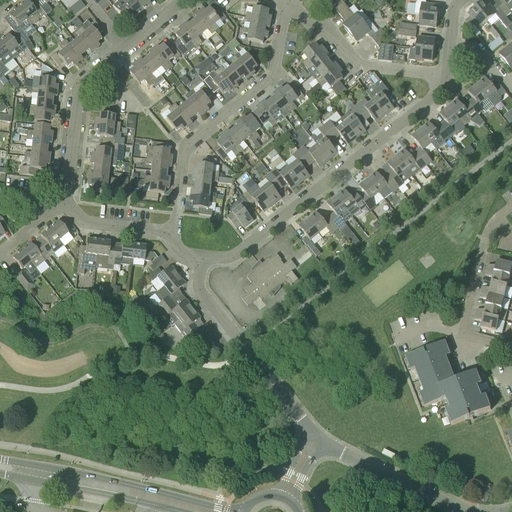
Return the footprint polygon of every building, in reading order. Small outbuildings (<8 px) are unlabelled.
[(132,20),(141,13),(130,0),(121,0),(113,7),(124,20),(129,16),(132,20)] [(131,0),(130,0),(141,13),(150,5),(148,2),(150,0),(132,0),(132,1),(131,0)] [(415,15),(420,16),(437,18),(439,7),(426,6),(424,0),(420,0),(416,4),(415,15)] [(511,10),(511,0),(499,0),(503,4),(498,8),(506,18),(511,13),(510,12),(511,10)] [(38,20),(40,19),(45,15),(42,12),(35,2),(30,6),(26,1),(17,9),(31,26),(33,25),(35,25),(38,22),(38,20)] [(66,12),(71,18),(84,8),(79,1),(66,12)] [(477,8),(488,22),(496,15),(485,1),(477,8)] [(343,3),(339,6),(335,10),(342,19),(350,12),(344,3),(343,3)] [(245,18),(270,23),(271,17),(268,17),(269,11),(254,8),(253,15),(246,14),(245,18)] [(488,22),(477,8),(468,15),(479,28),(488,22)] [(511,25),(506,18),(498,8),(502,13),(497,17),(506,29),(511,25)] [(17,9),(8,16),(11,20),(7,24),(26,49),(31,45),(29,42),(25,37),(34,30),(31,26),(17,9)] [(222,23),(227,19),(219,9),(214,13),(211,9),(206,12),(204,9),(199,13),(215,33),(219,30),(215,25),(220,21),(222,23)] [(225,45),(215,33),(199,13),(195,17),(197,19),(193,22),(203,34),(208,30),(212,36),(215,33),(225,45)] [(350,34),(364,23),(357,15),(343,26),(350,34)] [(437,18),(420,16),(419,26),(436,28),(437,18)] [(251,24),(250,30),(265,33),(266,28),(269,29),(270,23),(245,18),(245,23),(251,24)] [(53,24),(57,29),(62,25),(58,19),(53,24)] [(78,31),(94,50),(99,46),(97,44),(101,40),(97,36),(102,32),(94,22),(90,26),(87,22),(82,25),(83,26),(78,31)] [(198,38),(203,34),(193,22),(189,26),(187,23),(183,26),(199,46),(202,43),(198,38)] [(370,31),(364,23),(350,34),(356,43),(367,35),(370,39),(371,38),(379,48),(385,34),(384,33),(381,30),(375,35),(371,30),(370,31)] [(399,30),(416,32),(417,26),(400,24),(399,30)] [(199,46),(183,26),(178,30),(180,33),(176,36),(179,40),(173,45),(184,58),(190,53),(195,49),(199,46)] [(471,29),(477,37),(481,34),(475,26),(471,29)] [(265,33),(250,30),(244,29),(243,34),(249,35),(248,41),(263,44),(264,39),(267,40),(268,33),(265,33)] [(416,32),(399,30),(398,37),(415,39),(416,32)] [(90,54),(94,50),(78,31),(75,33),(79,39),(74,42),(84,54),(87,51),(90,54)] [(0,41),(0,44),(13,60),(26,49),(15,34),(10,38),(8,35),(0,41)] [(511,37),(505,42),(509,47),(499,55),(506,64),(511,58),(511,37)] [(416,49),(433,51),(435,40),(417,38),(416,49)] [(240,45),(236,40),(227,47),(232,52),(240,45)] [(65,41),(62,44),(77,64),(82,60),(80,57),(84,54),(74,42),(69,46),(65,41)] [(218,51),(223,46),(219,41),(213,46),(218,51)] [(493,42),(488,47),(492,52),(497,48),(493,42)] [(8,73),(4,67),(13,60),(0,44),(0,73),(3,77),(8,73)] [(77,64),(62,44),(58,47),(62,52),(57,56),(55,54),(50,58),(58,68),(63,64),(66,68),(71,65),(73,67),(77,64)] [(305,67),(325,52),(321,47),(318,49),(315,45),(303,54),(307,60),(302,64),(305,67)] [(392,58),(394,46),(380,45),(377,60),(392,62),(392,61),(398,62),(399,59),(392,58)] [(158,46),(155,48),(153,50),(169,70),(173,67),(169,62),(174,58),(176,60),(181,56),(173,46),(168,50),(164,46),(160,49),(158,46)] [(410,48),(409,54),(408,61),(415,62),(415,60),(432,62),(433,51),(416,49),(410,48)] [(166,73),(169,70),(153,50),(149,54),(151,56),(147,59),(157,71),(161,68),(166,73)] [(243,59),(239,55),(240,54),(237,50),(232,53),(235,57),(251,77),(255,73),(253,70),(257,67),(248,55),(243,59)] [(325,52),(305,67),(308,71),(307,72),(311,76),(329,62),(326,58),(329,56),(325,52)] [(43,54),(37,59),(41,64),(47,59),(43,54)] [(231,69),(240,81),(244,78),(246,81),(251,77),(235,57),(231,60),(235,65),(231,69)] [(152,83),(156,80),(152,75),(157,71),(147,59),(143,63),(141,60),(137,64),(152,83)] [(311,76),(315,81),(316,81),(319,84),(338,68),(335,64),(332,66),(329,62),(311,76)] [(149,86),(152,83),(137,64),(132,67),(134,70),(130,73),(139,85),(145,81),(149,86)] [(206,70),(202,64),(194,70),(199,76),(206,70)] [(236,84),(240,81),(231,69),(226,73),(222,68),(218,71),(234,90),(238,87),(236,84)] [(314,94),(322,88),(327,84),(331,89),(343,80),(339,75),(342,73),(338,68),(319,84),(311,90),(314,94)] [(234,90),(218,71),(214,74),(218,79),(214,83),(210,77),(204,82),(214,95),(219,90),(223,95),(227,91),(229,94),(234,90)] [(365,86),(378,78),(373,71),(360,79),(365,86)] [(185,78),(181,82),(185,87),(190,83),(185,78)] [(485,78),(476,85),(488,100),(493,106),(494,107),(500,103),(501,98),(485,78)] [(32,85),(31,89),(57,92),(57,86),(54,86),(54,81),(39,79),(39,85),(32,85)] [(375,93),(370,97),(373,102),(385,116),(394,109),(386,99),(391,95),(380,81),(374,86),(378,90),(375,93)] [(493,106),(488,100),(476,85),(467,92),(473,99),(468,103),(478,116),(484,111),(485,113),(493,106)] [(189,94),(204,114),(209,110),(207,107),(211,104),(207,100),(212,96),(204,86),(199,90),(201,92),(196,96),(192,91),(189,94)] [(288,87),(288,88),(284,91),(282,88),(277,91),(293,111),(297,108),(292,103),(297,99),(299,102),(304,98),(296,88),(292,92),(288,87)] [(56,98),(57,92),(31,89),(31,94),(37,95),(37,101),(52,103),(52,98),(56,98)] [(289,114),(293,111),(277,91),(272,95),(275,98),(271,101),(280,113),(285,109),(289,114)] [(200,118),(204,114),(189,94),(185,97),(189,102),(184,106),(194,118),(198,115),(200,118)] [(457,100),(448,107),(460,122),(464,127),(464,126),(464,127),(478,116),(468,103),(462,107),(457,100)] [(52,103),(37,101),(36,107),(30,106),(29,111),(54,114),(55,108),(51,107),(52,103)] [(276,117),(280,113),(271,101),(267,104),(265,101),(260,105),(276,125),(280,122),(276,117)] [(376,123),(385,116),(373,102),(369,105),(364,108),(360,103),(354,107),(366,121),(371,117),(376,123)] [(175,105),(172,108),(188,127),(192,124),(190,121),(194,118),(184,106),(179,110),(175,105)] [(272,128),(276,125),(260,105),(256,109),(258,111),(254,115),(263,127),(268,122),(272,128)] [(341,119),(357,139),(366,132),(360,125),(366,121),(354,107),(349,111),(350,113),(341,119)] [(451,129),(460,122),(448,107),(439,114),(445,121),(439,126),(450,138),(455,134),(451,129)] [(188,127),(172,108),(168,111),(172,116),(167,120),(176,132),(181,128),(183,131),(188,127)] [(34,123),(49,124),(50,119),(54,119),(54,114),(29,111),(28,116),(35,116),(34,123)] [(94,126),(120,129),(120,124),(114,123),(114,117),(99,115),(99,120),(95,120),(94,126)] [(125,129),(134,130),(135,117),(127,116),(125,129)] [(240,121),(256,141),(259,138),(260,138),(256,133),(261,128),(251,117),(247,120),(245,117),(240,121)] [(348,146),(357,139),(341,119),(333,126),(329,121),(324,126),(335,140),(340,136),(348,146)] [(248,138),(252,143),(256,141),(240,121),(236,125),(238,127),(234,130),(243,142),(248,138)] [(420,130),(431,144),(440,137),(444,143),(450,138),(439,126),(434,130),(429,123),(420,130)] [(48,133),(49,127),(34,126),(33,132),(19,131),(18,135),(26,136),(51,139),(52,133),(48,133)] [(102,138),(101,144),(118,146),(119,133),(120,129),(94,126),(94,132),(97,132),(97,137),(102,138)] [(335,140),(324,126),(318,131),(321,135),(317,138),(316,137),(313,136),(310,138),(317,146),(329,161),(337,154),(330,144),(335,140)] [(243,142),(234,130),(230,133),(228,131),(223,134),(239,154),(243,151),(239,146),(243,142)] [(431,144),(420,130),(411,137),(420,148),(415,152),(426,167),(432,162),(423,151),(431,144)] [(235,157),(239,154),(223,134),(219,138),(221,141),(217,144),(220,149),(215,152),(223,162),(233,154),(235,157)] [(51,145),(51,139),(26,136),(26,141),(32,142),(32,148),(47,149),(47,144),(51,145)] [(261,147),(256,141),(252,143),(252,144),(257,150),(261,147)] [(146,156),(146,160),(171,163),(171,157),(168,157),(168,151),(163,151),(164,144),(151,143),(151,148),(146,148),(145,155),(146,156)] [(95,154),(91,154),(91,160),(116,163),(116,158),(110,157),(110,151),(117,152),(118,146),(101,144),(101,150),(95,149),(95,154)] [(310,166),(315,162),(320,168),(329,161),(317,146),(309,153),(304,147),(298,151),(310,166)] [(24,158),(49,160),(50,155),(46,154),(47,149),(32,148),(31,154),(24,153),(24,158)] [(395,157),(407,171),(416,164),(421,171),(426,167),(415,152),(410,156),(404,150),(395,157)] [(289,169),(300,184),(309,176),(304,170),(310,166),(298,151),(292,156),(297,162),(289,169)] [(456,157),(462,163),(465,160),(459,154),(456,157)] [(407,171),(395,157),(386,164),(392,171),(387,175),(398,190),(412,178),(407,171)] [(23,162),(30,163),(29,169),(20,168),(19,176),(36,178),(37,171),(44,171),(45,166),(48,166),(49,160),(24,158),(23,162)] [(194,170),(193,175),(218,178),(219,173),(212,173),(213,166),(216,167),(217,161),(204,159),(204,165),(198,165),(198,170),(194,170)] [(115,168),(116,163),(91,160),(90,166),(93,166),(93,171),(108,173),(109,167),(115,168)] [(152,166),(151,172),(166,173),(167,168),(170,169),(171,163),(146,160),(145,165),(152,166)] [(292,191),(300,184),(289,169),(280,176),(275,169),(269,174),(279,185),(284,181),(292,191)] [(107,179),(108,173),(93,171),(92,176),(89,176),(88,181),(113,184),(114,180),(107,179)] [(144,177),(143,182),(168,184),(169,179),(165,178),(166,173),(151,172),(150,178),(144,177)] [(367,179),(378,193),(384,200),(392,193),(393,194),(398,190),(387,175),(381,179),(376,172),(367,179)] [(269,185),(260,191),(272,206),(281,199),(273,189),(279,185),(269,174),(264,178),(269,185)] [(211,182),(218,183),(218,178),(193,175),(193,181),(196,182),(196,186),(211,188),(211,182)] [(370,200),(378,193),(367,179),(358,186),(364,193),(358,197),(366,207),(370,212),(376,208),(370,200)] [(113,189),(113,184),(88,181),(88,187),(91,188),(90,193),(105,195),(106,188),(113,189)] [(168,190),(168,184),(143,182),(143,186),(149,187),(148,193),(145,193),(145,199),(157,201),(158,195),(163,195),(164,190),(168,190)] [(192,191),(191,197),(216,200),(217,195),(210,194),(211,188),(196,186),(195,191),(192,191)] [(355,192),(349,197),(344,190),(335,197),(352,218),(361,212),(366,207),(358,197),(355,192)] [(272,206),(260,191),(252,198),(247,192),(242,196),(250,207),(255,203),(263,213),(272,206)] [(227,218),(228,219),(236,230),(241,226),(244,229),(253,221),(246,212),(251,208),(250,207),(242,196),(241,196),(238,199),(237,203),(240,207),(227,218)] [(209,204),(216,204),(216,200),(191,197),(190,203),(194,203),(193,208),(199,209),(198,215),(212,217),(213,210),(208,210),(209,204)] [(326,204),(334,214),(329,218),(339,230),(341,233),(346,228),(345,224),(352,218),(335,197),(326,204)] [(307,220),(319,234),(326,228),(332,235),(339,230),(329,218),(324,222),(316,212),(307,220)] [(380,225),(374,218),(368,223),(375,230),(380,225)] [(310,241),(319,234),(307,220),(298,227),(310,241)] [(49,229),(59,241),(68,234),(58,222),(49,229)] [(54,254),(63,247),(59,241),(49,229),(40,237),(43,241),(38,245),(49,258),(54,254)] [(86,240),(85,248),(79,247),(76,275),(83,276),(85,263),(96,264),(98,241),(86,240)] [(345,240),(339,244),(342,248),(348,243),(345,240)] [(98,241),(96,264),(96,265),(95,269),(113,272),(113,266),(115,249),(109,248),(110,243),(98,241)] [(37,270),(36,269),(44,262),(49,258),(38,245),(37,244),(33,247),(30,244),(21,252),(36,271),(37,270)] [(113,266),(113,272),(119,272),(120,266),(131,267),(132,260),(134,245),(122,244),(121,250),(115,249),(113,266)] [(145,247),(134,245),(132,260),(150,262),(151,254),(145,253),(145,247)] [(21,252),(12,259),(23,273),(15,278),(27,292),(34,285),(28,278),(36,271),(21,252)] [(311,256),(308,252),(296,262),(299,266),(311,256)] [(261,301),(288,281),(285,277),(297,268),(291,261),(284,266),(281,262),(282,261),(277,255),(269,261),(268,261),(246,278),(252,284),(244,290),(248,295),(242,300),(248,307),(259,298),(261,301)] [(149,268),(153,273),(158,269),(166,262),(161,256),(150,264),(152,266),(149,268)] [(486,271),(510,276),(511,269),(511,265),(497,261),(495,268),(488,266),(486,271)] [(157,293),(178,276),(171,267),(162,274),(158,269),(153,273),(148,277),(152,282),(150,284),(157,293)] [(491,284),(508,287),(510,276),(486,271),(485,276),(493,278),(491,284)] [(180,297),(176,292),(185,285),(178,276),(157,293),(154,295),(161,303),(154,308),(159,314),(160,313),(172,303),(180,297)] [(481,293),(505,299),(508,287),(491,284),(490,290),(482,288),(481,293)] [(486,306),(502,310),(505,299),(481,293),(480,298),(487,300),(486,306)] [(173,326),(193,310),(186,301),(176,309),(172,303),(160,313),(171,328),(173,326)] [(475,315),(499,321),(502,310),(486,306),(484,312),(477,310),(475,315)] [(173,326),(184,340),(192,334),(195,332),(191,326),(200,319),(193,310),(173,326)] [(499,321),(475,315),(474,320),(482,322),(480,328),(496,332),(499,321)] [(446,400),(449,406),(451,411),(447,413),(452,426),(491,411),(486,398),(482,399),(477,388),(482,386),(477,373),(455,381),(446,358),(450,356),(445,343),(406,358),(411,371),(415,370),(424,393),(420,395),(425,408),(446,400)] [(393,460),(395,456),(384,450),(382,455),(393,460)]
